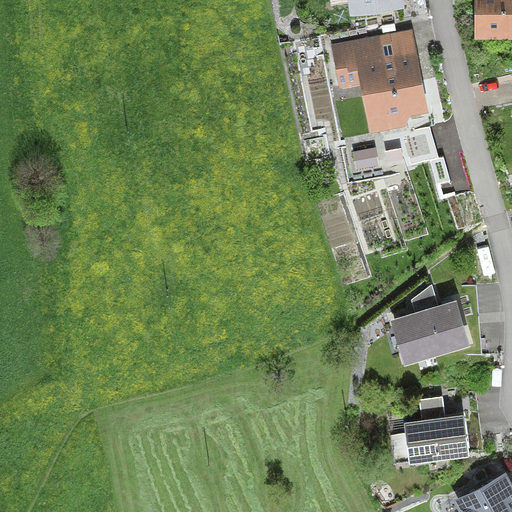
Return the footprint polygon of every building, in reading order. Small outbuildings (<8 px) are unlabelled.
[(396,0),(342,0),(344,13),(398,5),(396,0)] [(511,0),(469,0),(469,36),(511,35),(511,0)] [(408,29),(330,48),(341,95),(356,91),(366,134),(406,124),(405,117),(428,112),(408,29)] [(448,296),(383,316),(396,359),(461,339),(448,296)] [(454,412),(398,421),(404,459),(460,451),(454,412)] [(511,511),(511,491),(500,469),(448,498),(455,511),(511,511)]
